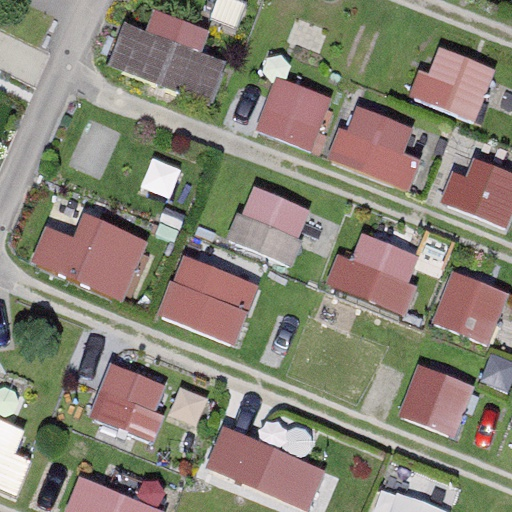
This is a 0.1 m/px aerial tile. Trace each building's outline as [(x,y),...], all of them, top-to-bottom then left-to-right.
[(221,108),(230,71),(208,65),(216,36),(144,17),(126,83),(221,108)] [(482,129),(502,76),(438,53),(419,105),(482,129)] [(321,157),(338,102),(279,84),(262,138),(321,157)] [(361,110),(336,165),(414,200),(439,144),(361,110)] [(453,215),(510,237),(511,232),(511,156),(481,144),(453,215)] [(258,194),(236,247),(296,272),(318,219),(258,194)] [(89,225),(83,246),(48,236),(36,279),(134,306),(152,242),(89,225)] [(355,241),(341,298),(413,316),(427,260),(355,241)] [(162,320),(240,355),(268,295),(189,259),(162,320)] [(436,326),(496,351),(511,312),(511,299),(457,277),(436,326)] [(320,329),(303,378),(365,399),(382,350),(320,329)] [(402,418),(464,443),(485,392),(423,367),(402,418)] [(155,451),(178,398),(117,372),(93,424),(155,451)] [(0,492),(18,498),(37,437),(0,425),(0,492)] [(297,511),(318,511),(334,475),(228,432),(210,477),(297,511)] [(145,511),(82,486),(71,511),(145,511)] [(387,511),(454,511),(396,490),(387,511)]
